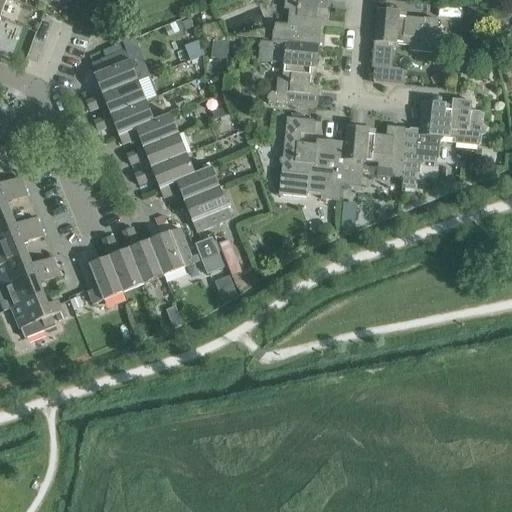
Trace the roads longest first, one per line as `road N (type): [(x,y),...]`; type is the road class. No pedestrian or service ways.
road 1 (residential): [(409,103),(352,97),(362,0)]
road 2 (residential): [(92,230),(36,88)]
